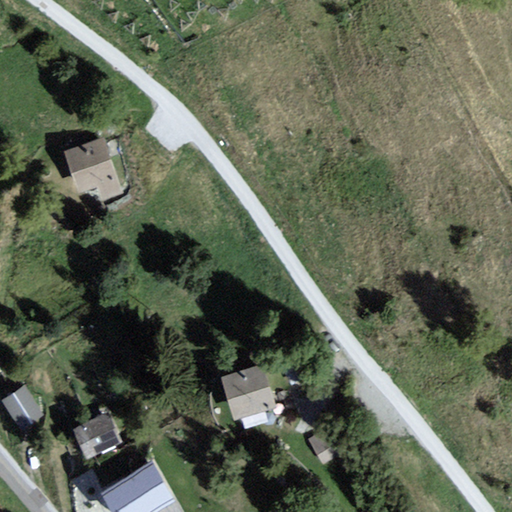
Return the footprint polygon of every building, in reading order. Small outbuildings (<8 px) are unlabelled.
[(101,140),(64,152),(82,210),(119,197),(101,140)] [(264,362),(220,376),(234,420),(277,407),(264,362)] [(108,376),(75,387),(89,422),(121,413),(108,376)] [(24,385),(3,400),(24,430),(45,415),(24,385)] [(323,430),(308,439),(323,464),(338,455),(323,430)] [(150,462),(101,495),(111,511),(155,511),(175,500),(150,462)]
